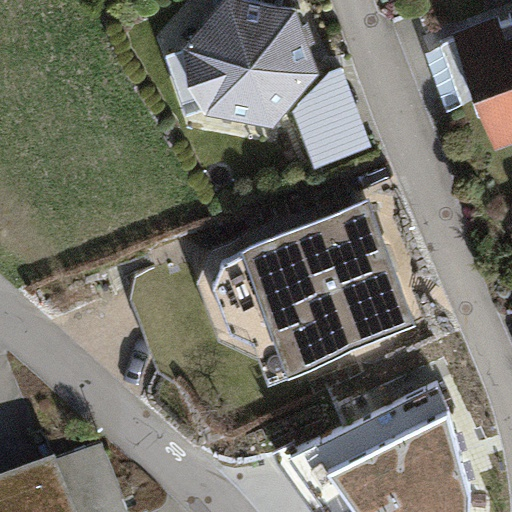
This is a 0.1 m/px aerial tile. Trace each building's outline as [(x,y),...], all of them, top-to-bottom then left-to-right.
[(260,0),(224,0),(188,41),(210,103),(272,115),(313,66),(292,6),(260,0)] [(511,18),(467,35),(483,80),(475,94),(476,98),(481,110),(495,115),(501,131),(511,127),(511,18)] [(483,80),(467,35),(441,44),(463,103),(476,98),(475,94),(483,80)] [(295,105),(316,164),(372,141),(342,62),(332,65),(295,105)] [(365,202),(223,254),(213,277),(230,323),(253,335),(300,317),(311,345),(404,310),(365,202)] [(312,482),(331,511),(339,511),(461,458),(439,382),(315,438),(330,474),(312,482)] [(461,458),(339,511),(467,511),(468,485),(461,458)] [(64,511),(54,488),(10,507),(12,511),(64,511)]
